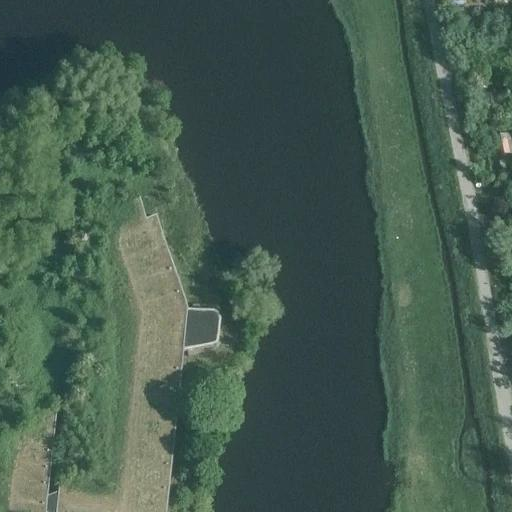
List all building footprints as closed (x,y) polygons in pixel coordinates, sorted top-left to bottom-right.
[(488,121),(499,119),(494,93),(484,95),(488,121)] [(71,138),(77,132),(74,130),(71,129),(66,127),(63,127),(56,128),(53,130),(48,133),(45,136),(42,141),(40,145),(39,151),(40,155),(41,160),(44,165),(47,169),(51,171),(54,163),(52,161),(50,159),(48,156),(47,153),(47,151),(47,148),(48,146),(49,144),(50,142),(52,140),(54,138),(56,137),(58,136),(61,136),(63,136),(66,136),(69,137),(71,138)] [(73,153),(72,155),(75,157),(75,155),(76,152),(76,149),(76,146),(74,143),(73,142),(72,140),(79,132),(78,131),(77,132),(71,138),(69,137),(66,136),(63,136),(61,136),(58,136),(56,137),(54,138),(52,140),(50,142),(49,144),(48,146),(47,148),(47,151),(47,153),(48,156),(50,159),(52,161),(54,163),(51,171),(50,173),(52,174),(56,164),(59,164),(61,165),(64,164),(67,164),(70,162),(72,161),(70,158),(67,160),(66,160),(64,161),(61,161),(59,161),(57,160),(56,159),(54,158),(53,156),(51,154),(51,152),(51,149),(51,147),(52,145),(53,143),(55,141),(57,140),(59,139),(62,139),(64,139),(66,139),(67,140),(70,142),(71,143),(72,145),(73,147),(73,149),(73,152),(73,153)] [(70,167),(71,167),(75,163),(78,160),(79,157),(80,155),(81,151),(80,146),(79,143),(78,140),(82,135),(79,132),(72,140),(73,142),(74,143),(76,146),(76,149),(76,152),(75,155),(75,157),(73,159),(72,161),(70,162),(67,164),(64,164),(61,165),(59,164),(56,164),(52,174),(56,176),(59,169),(63,169),(66,168),(70,167)] [(495,137),(499,156),(511,153),(511,146),(509,134),(495,137)] [(169,511),(187,344),(190,343),(218,338),(220,337),(220,335),(221,311),(220,309),(217,308),(195,306),(191,306),(189,300),(159,215),(150,218),(148,214),(140,192),(139,190),(137,188),(136,187),(135,186),(133,185),(131,185),(129,184),(128,187),(138,215),(135,216),(133,218),(129,222),(126,227),(124,231),(123,237),(122,242),(144,312),(125,499),(63,493),(64,490),(61,470),(59,470),(56,496),(46,500),(52,446),(55,417),(55,414),(55,412),(54,411),(54,409),(53,407),(52,406),(51,404),(49,406),(44,432),(43,445),(26,443),(25,459),(15,458),(9,511),(169,511)] [(219,302),(195,300),(195,306),(217,308),(220,309),(221,311),(220,335),(220,337),(218,338),(190,343),(191,349),(212,346),(220,341),(222,338),(223,335),(224,316),(224,310),(224,305),(223,303),(220,302),(219,302)] [(0,330),(0,371),(1,381),(3,380),(1,365),(9,364),(16,364),(17,378),(19,378),(17,362),(16,362),(13,329),(0,330)]
